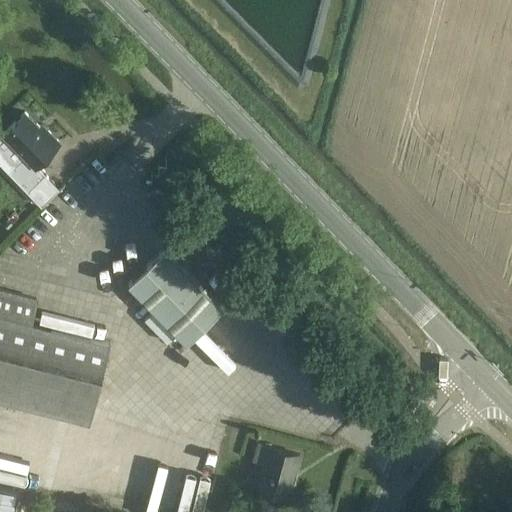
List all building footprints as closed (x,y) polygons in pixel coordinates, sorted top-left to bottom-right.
[(3,133),(2,135),(24,158),(9,172),(14,177),(28,191),(42,205),(50,197),(59,189),(45,175),(35,165),(59,142),(48,131),(46,133),(25,112),(3,133)] [(164,249),(130,283),(154,309),(144,319),(155,331),(167,343),(177,332),(186,341),(221,307),(164,249)] [(0,289),(0,397),(89,421),(110,342),(30,322),(36,299),(0,289)] [(81,443),(67,496),(104,505),(117,453),(81,443)] [(253,460),(264,462),(257,488),(289,497),(300,455),(258,443),(253,460)] [(0,484),(0,511),(33,511),(36,493),(0,484)]
